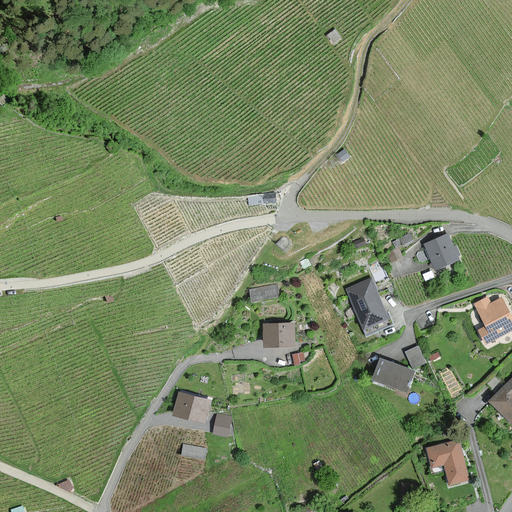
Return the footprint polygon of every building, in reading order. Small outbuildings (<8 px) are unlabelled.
[(334,30),(327,35),(333,42),(339,37),(334,30)] [(349,157),(344,150),(338,154),(342,161),(349,157)] [(278,200),(277,193),(266,194),(267,202),(278,200)] [(264,195),(250,197),(251,204),(265,202),(264,195)] [(409,234),(393,242),(396,248),(411,240),(409,234)] [(446,236),(424,245),(435,269),(456,260),(446,236)] [(282,237),(277,243),(285,250),(290,244),(290,239),(288,237),(282,237)] [(365,244),(362,239),(354,243),(356,248),(365,244)] [(402,257),(399,249),(388,253),(392,261),(402,257)] [(371,279),(346,289),(362,330),(388,320),(371,279)] [(278,282),(250,285),(251,298),(280,295),(278,282)] [(487,298),(474,304),(476,309),(481,320),(482,322),(485,327),(478,331),(485,344),(511,330),(511,319),(502,298),(489,304),(487,298)] [(298,322),(266,322),(266,345),(298,345),(298,322)] [(405,348),(413,366),(426,360),(419,342),(405,348)] [(414,371),(381,359),(373,379),(407,391),(414,371)] [(511,380),(490,401),(511,423),(511,380)] [(213,398),(182,391),(177,414),(207,421),(213,398)] [(233,416),(219,414),(216,433),(230,435),(233,416)] [(459,441),(428,448),(433,468),(446,465),(450,484),(468,480),(459,441)] [(207,448),(184,444),(182,455),(206,459),(207,448)] [(325,469),(320,460),(316,463),(320,472),(325,469)] [(73,486),(70,480),(61,484),(62,487),(70,491),(73,486)] [(414,485),(403,484),(401,501),(412,502),(414,485)]
